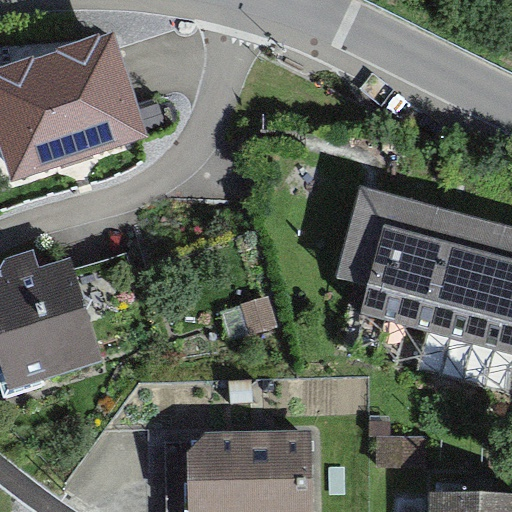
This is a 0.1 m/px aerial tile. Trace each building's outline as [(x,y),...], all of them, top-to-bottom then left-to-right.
[(108,36),(0,71),(0,183),(1,186),(142,139),(108,36)] [(439,257),(383,241),(354,343),(410,359),(439,257)] [(94,366),(63,264),(29,274),(23,253),(0,260),(0,269),(5,286),(0,287),(0,392),(1,395),(94,366)] [(489,271),(439,257),(410,359),(461,372),(489,271)] [(511,277),(489,271),(461,372),(511,385),(511,277)] [(321,511),(314,435),(172,449),(178,511),(321,511)]
